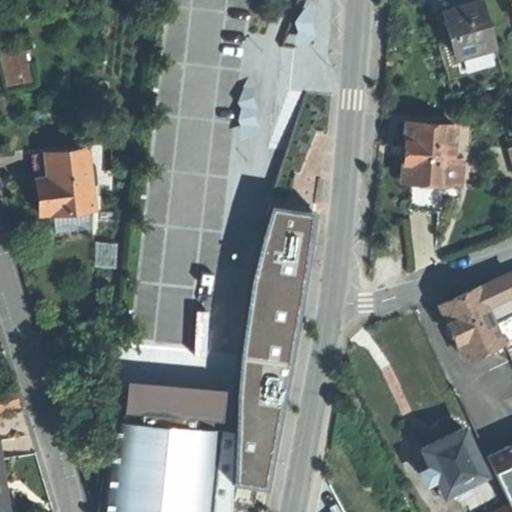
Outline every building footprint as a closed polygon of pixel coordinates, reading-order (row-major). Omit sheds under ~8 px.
[(454,56),(455,56),(493,45),(480,1),(459,7),(441,12),(450,43),(454,56)] [(292,9),(292,40),(307,40),(307,9),(292,9)] [(466,92),(455,56),(454,56),(450,43),(439,47),(453,96),(466,92)] [(1,57),(8,84),(28,78),(22,52),(1,57)] [(276,192),(293,198),(315,125),(298,120),(276,192)] [(449,184),(451,159),(454,126),(406,122),(404,147),(402,180),(408,181),(441,183),(449,184)] [(53,212),(103,203),(92,142),(42,151),(45,166),(33,168),(36,187),(40,207),(52,205),(53,212)] [(461,160),(451,159),(449,184),(459,185),(461,160)] [(439,211),(441,183),(408,181),(406,208),(439,211)] [(278,229),(312,235),(317,210),(271,202),(263,227),(278,229)] [(269,282),(278,229),(263,227),(251,275),(247,289),(243,319),(259,321),(265,287),(266,282),(269,282)] [(312,235),(278,229),(269,282),(275,283),(290,285),(303,287),(308,259),(312,235)] [(290,285),(275,283),(274,289),(273,296),(288,299),(290,285)] [(485,298),(480,286),(461,295),(439,305),(464,360),(505,341),(493,317),(503,312),(494,294),(485,298)] [(438,394),(453,387),(417,307),(402,314),(438,394)] [(240,353),(274,358),(277,335),(241,329),(240,353)] [(277,335),(274,358),(290,360),(295,337),(277,335)] [(117,376),(185,376),(184,345),(116,346),(117,376)] [(279,419),(290,360),(274,358),(240,353),(236,411),(279,419)] [(124,421),(219,430),(220,421),(223,421),(225,389),(224,389),(224,392),(195,397),(170,395),(131,391),(129,411),(123,410),(122,411),(125,412),(124,421)] [(14,391),(0,395),(0,412),(19,406),(14,391)] [(231,511),(235,432),(219,430),(124,421),(114,420),(114,422),(117,422),(107,511),(231,511)] [(468,483),(485,474),(463,429),(440,440),(423,448),(431,466),(422,471),(427,481),(432,479),(440,495),(454,488),(459,497),(471,491),(468,483)] [(511,444),(487,456),(509,504),(511,510),(511,444)]
